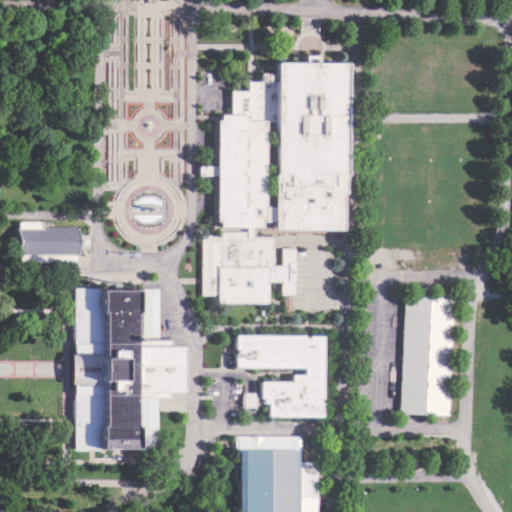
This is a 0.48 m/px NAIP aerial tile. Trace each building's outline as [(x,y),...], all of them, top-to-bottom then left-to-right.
[(269,78),(269,118),(267,228),(341,228),(344,66),(308,65),(270,65),(269,78)] [(248,92),(226,92),(226,113),(207,113),(207,229),(260,228),(260,118),(269,118),(269,78),(248,78),(248,92)] [(207,229),(197,229),(198,298),(264,298),(264,279),(278,279),(278,295),(290,295),(290,249),(281,249),(281,267),(267,267),(267,228),(260,228),(207,229)] [(15,230),(14,260),(75,260),(76,230),(15,230)] [(94,288),(68,288),(67,448),(93,448),(93,368),(94,288)] [(94,288),(93,368),(93,448),(134,447),(135,396),(181,396),(181,343),(154,343),(154,288),(94,288)] [(398,298),(394,411),(413,412),(444,413),(448,299),(417,298),(398,298)] [(232,331),(232,365),(302,365),(302,371),(289,371),(289,378),(258,378),(258,402),(265,402),(265,415),(323,415),(323,332),(232,331)] [(234,447),(234,511),(311,511),(311,466),(296,466),(296,447),(234,447)]
